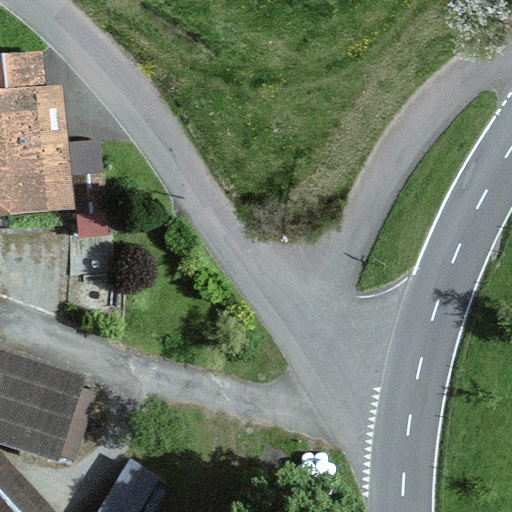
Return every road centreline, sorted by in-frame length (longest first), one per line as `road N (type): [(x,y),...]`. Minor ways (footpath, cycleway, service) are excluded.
road 1 (unclassified): [(410,416),(190,190),(47,12),(26,0)]
road 2 (tertiary): [(410,416),(490,155),(511,128)]
